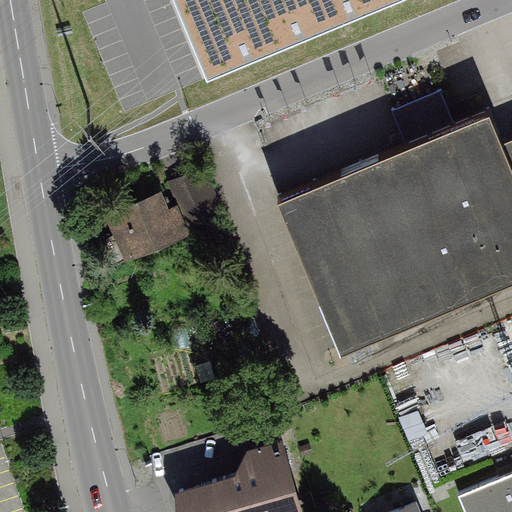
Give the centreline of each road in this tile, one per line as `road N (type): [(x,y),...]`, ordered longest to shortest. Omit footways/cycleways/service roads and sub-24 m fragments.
road 1 (residential): [(39,170),(197,130),(504,0)]
road 2 (primary): [(39,170),(110,511)]
road 3 (primary): [(17,40),(39,170)]
